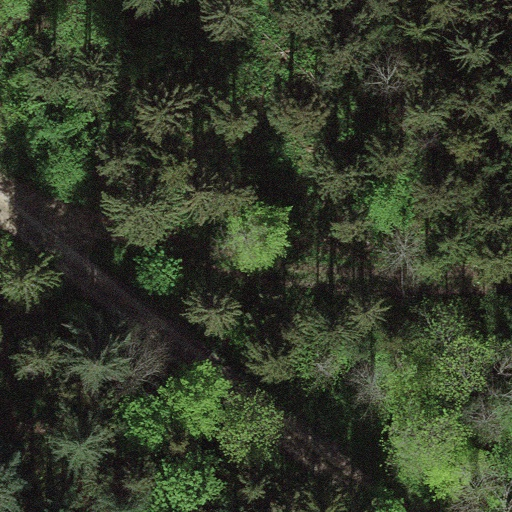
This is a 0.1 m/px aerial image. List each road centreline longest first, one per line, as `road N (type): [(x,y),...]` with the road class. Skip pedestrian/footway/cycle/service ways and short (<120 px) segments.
road 1 (track): [(0,197),(304,408),(430,511)]
road 2 (track): [(0,185),(243,260),(511,277)]
